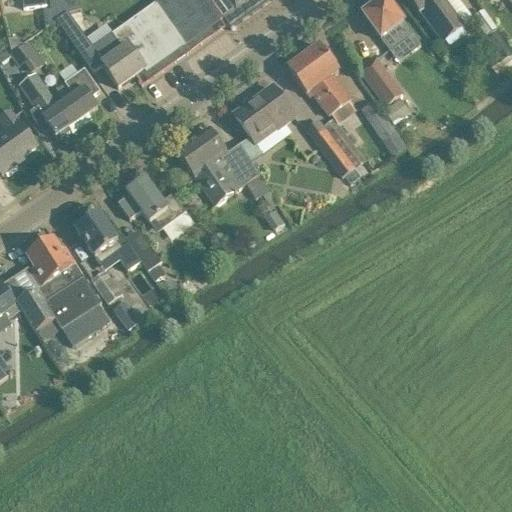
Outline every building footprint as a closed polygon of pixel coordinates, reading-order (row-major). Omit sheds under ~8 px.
[(21,0),(23,12),(47,9),(45,0),(21,0)] [(42,13),(45,32),(57,24),(67,16),(62,0),(53,0),(49,1),(51,12),(42,13)] [(150,0),(155,6),(118,33),(146,72),(143,74),(147,79),(143,81),(144,82),(148,79),(146,76),(220,24),(223,22),(207,0),(150,0)] [(207,0),(223,22),(231,32),(276,0),(207,0)] [(408,0),(419,15),(421,14),(443,45),(474,22),(457,0),(408,0)] [(385,1),(362,18),(381,43),(382,42),(391,54),(403,45),(412,56),(421,50),(412,38),(404,27),(404,26),(385,1)] [(118,92),(143,74),(146,72),(118,33),(92,51),(93,52),(81,60),(93,77),(103,70),(118,92)] [(485,42),(501,64),(511,56),(496,34),(485,42)] [(2,59),(15,84),(42,71),(30,46),(2,59)] [(331,80),(338,74),(320,49),(288,73),(306,99),(307,98),(311,102),(314,99),(329,120),(349,105),(331,80)] [(359,74),(386,110),(403,97),(376,61),(359,74)] [(66,87),(57,93),(62,110),(61,110),(64,115),(61,117),(70,131),(98,111),(91,102),(100,95),(89,79),(85,74),(66,87)] [(36,80),(21,91),(35,111),(29,116),(37,127),(43,136),(49,132),(55,141),(59,138),(61,141),(69,136),(67,133),(70,131),(61,117),(64,115),(61,110),(62,110),(59,105),(55,107),(36,80)] [(240,147),(251,165),(291,137),(284,128),(294,121),(272,92),(235,119),(250,140),(240,147)] [(393,128),(408,117),(397,103),(382,114),(393,128)] [(362,113),(393,160),(405,152),(374,105),(362,113)] [(15,165),(36,151),(11,115),(0,122),(0,123),(8,134),(0,139),(0,174),(3,178),(17,168),(15,165)] [(322,131),(355,173),(366,164),(333,122),(322,131)] [(306,133),(343,181),(355,173),(322,131),(317,125),(306,133)] [(195,181),(216,210),(237,194),(216,165),(226,157),(210,134),(177,157),(194,181),(195,181)] [(245,188),(256,203),(262,198),(271,211),(277,207),(259,178),(245,188)] [(142,217),(149,226),(154,222),(163,233),(186,217),(172,198),(161,205),(145,183),(127,196),(129,199),(118,208),(130,225),(142,217)] [(143,266),(138,259),(137,260),(129,248),(123,252),(98,217),(75,233),(100,268),(115,258),(128,276),(143,266)] [(32,268),(5,287),(22,314),(42,344),(57,334),(52,326),(56,323),(62,332),(72,348),(96,333),(86,317),(98,309),(100,308),(75,269),(65,254),(62,256),(53,243),(27,260),(32,268)] [(151,251),(138,259),(143,266),(149,274),(158,268),(161,266),(151,251)] [(149,274),(148,275),(155,285),(165,278),(158,268),(149,274)] [(92,284),(108,307),(122,298),(105,274),(92,284)] [(2,285),(0,286),(0,318),(4,316),(8,323),(19,316),(22,314),(5,287),(4,288),(2,285)] [(0,360),(0,386),(12,378),(0,360)]
